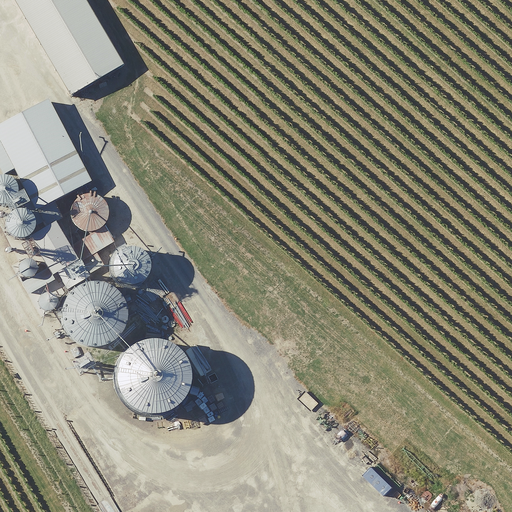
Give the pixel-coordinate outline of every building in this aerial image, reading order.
[(12,0),(65,89),(117,59),(82,0),(12,0)] [(0,151),(6,162),(8,161),(30,202),(83,173),(40,95),(0,116),(0,151)] [(0,190),(3,189),(5,187),(6,185),(8,182),(9,180),(9,177),(9,174),(8,171),(7,169),(6,166),(4,164),(2,163),(0,161),(0,190)] [(66,200),(65,203),(65,207),(65,210),(66,213),(68,216),(69,218),(72,221),(74,223),(77,224),(80,225),(83,225),(87,225),(90,224),(93,223),(95,221),(98,219),(99,216),(101,213),(102,210),(102,207),(102,204),(101,200),(100,198),(98,195),(95,193),(93,191),(90,189),(87,189),(84,188),(80,189),(77,189),(74,191),(72,192),(69,195),(68,197),(66,200)] [(0,223),(0,224),(3,225),(6,225),(8,225),(11,225),(14,224),(16,222),(18,221),(20,218),(21,216),(22,213),(22,211),(22,208),(22,205),(21,203),(19,200),(18,198),(15,196),(13,195),(10,194),(8,194),(5,194),(2,194),(0,195),(0,223)] [(52,198),(35,208),(42,220),(59,211),(52,198)] [(27,233),(26,236),(26,239),(26,242),(27,245),(28,248),(30,251),(32,253),(35,255),(38,257),(41,257),(44,258),(47,257),(51,257),(53,255),(56,253),(58,251),(60,249),(62,246),(62,243),(63,239),(62,236),(62,233),(60,230),(58,227),(56,225),(54,223),(51,222),(48,221),(44,221),(41,221),(38,222),(35,223),(33,225),(30,227),(28,230),(27,233)] [(82,272),(102,260),(95,247),(111,237),(102,222),(78,236),(68,242),(72,249),(50,262),(60,280),(64,278),(68,275),(73,273),(79,272),(82,272)] [(104,249),(103,252),(102,255),(103,258),(103,261),(105,264),(107,267),(109,269),(111,271),(114,272),(117,273),(121,274),(124,273),(127,273),(130,271),(133,269),(135,267),(137,265),(138,262),(139,258),(139,255),(139,252),(138,249),(137,246),(135,243),(133,241),(130,239),(127,238),(124,237),(121,237),(118,237),(115,238),(112,239),(109,241),(107,243),(105,246),(104,249)] [(82,272),(79,272),(73,273),(68,275),(64,278),(60,280),(60,281),(56,285),(54,290),(52,295),(51,300),(51,306),(52,311),(54,316),(57,321),(61,325),(65,328),(70,331),(75,332),(80,333),(85,333),(91,332),(96,330),(100,327),(104,324),(108,319),(110,315),(112,310),(113,304),(113,299),(112,294),(110,289),(107,284),(103,280),(99,277),(94,274),(89,272),(84,272),(82,272)] [(171,369),(173,361),(172,352),(169,343),(163,335),(156,329),(147,325),(136,323),(126,324),(117,327),(108,333),(102,340),(99,348),(97,357),(98,366),(101,375),(106,382),(114,389),(123,393),(133,395),(144,394),(153,390),(161,385),(167,378),(171,369)]
